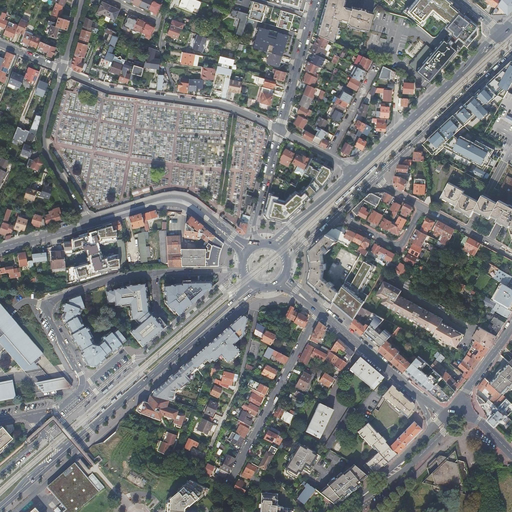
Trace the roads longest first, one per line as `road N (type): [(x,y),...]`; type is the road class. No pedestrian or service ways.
road 1 (primary): [(250,284),(62,452)]
road 2 (residential): [(47,307),(109,280),(243,269)]
road 3 (residential): [(316,311),(226,487)]
road 4 (secondary): [(89,222),(177,200),(248,251)]
road 5 (residential): [(62,69),(44,148),(89,222)]
road 6 (residential): [(210,446),(237,389),(262,288)]
road 7 (residential): [(401,156),(511,51)]
road 8 (primary): [(502,32),(395,134)]
road 9 (residential): [(33,414),(62,406),(81,387),(47,307)]
road 10 (residential): [(280,129),(315,0)]
road 11 (tertiary): [(358,499),(415,460),(453,413)]
road 12 (residential): [(287,262),(377,178)]
road 13 (residential): [(262,244),(253,228),(280,129)]
